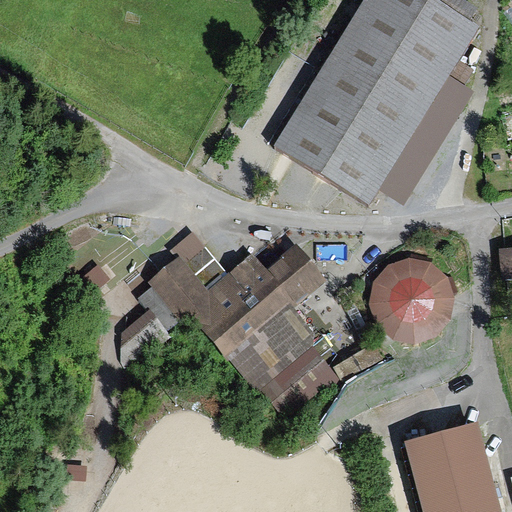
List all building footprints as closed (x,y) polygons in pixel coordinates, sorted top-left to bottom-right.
[(367,0),(274,152),(371,210),(380,195),(461,63),(479,33),(470,27),(479,14),(455,0),(367,0)] [(461,63),(380,195),(404,210),(474,96),(464,89),(475,71),(461,63)] [(511,106),(498,111),(507,140),(511,138),(511,106)] [(231,278),(192,234),(170,253),(177,262),(149,286),(152,290),(141,300),(151,312),(128,330),(133,343),(158,321),(168,332),(186,316),(231,278)] [(328,285),(297,247),(266,273),(254,259),(231,278),(186,316),(256,397),(262,392),(313,348),(319,343),(295,312),(328,285)] [(502,277),(511,277),(511,247),(501,248),(502,277)] [(433,339),(445,330),(452,318),(455,304),(453,290),(447,277),(436,267),(423,262),(409,261),(396,265),(385,272),(377,282),(373,295),(372,308),(376,320),(384,331),(394,339),(407,343),(420,344),(433,339)] [(313,348),(262,392),(285,419),(335,376),(313,348)] [(402,442),(420,511),(500,511),(477,422),(402,442)]
